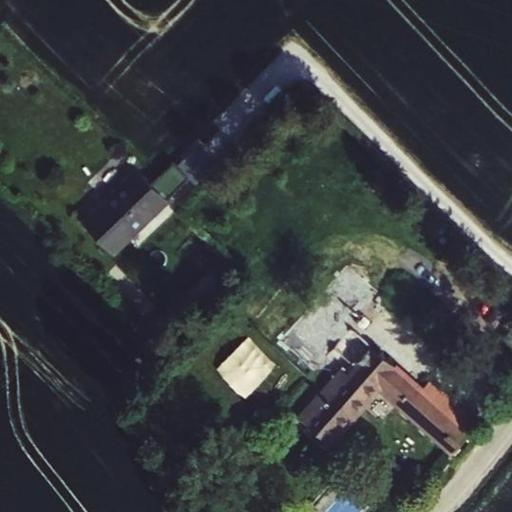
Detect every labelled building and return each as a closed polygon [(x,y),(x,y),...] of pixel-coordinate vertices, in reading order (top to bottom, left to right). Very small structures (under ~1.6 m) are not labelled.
[(191,177),(175,161),(157,179),(153,183),(163,193),(169,198),(191,177)] [(126,240),(169,198),(163,193),(153,183),(147,177),(120,204),(112,196),(98,211),(126,240)] [(350,329),(339,319),(328,331),(317,344),(327,354),(350,329)] [(327,354),(325,355),(342,371),(301,417),(330,442),(380,386),(453,452),(479,422),(443,391),(436,399),(424,389),(352,326),(350,329),(327,354)] [(436,399),(443,391),(432,381),(424,389),(436,399)]
